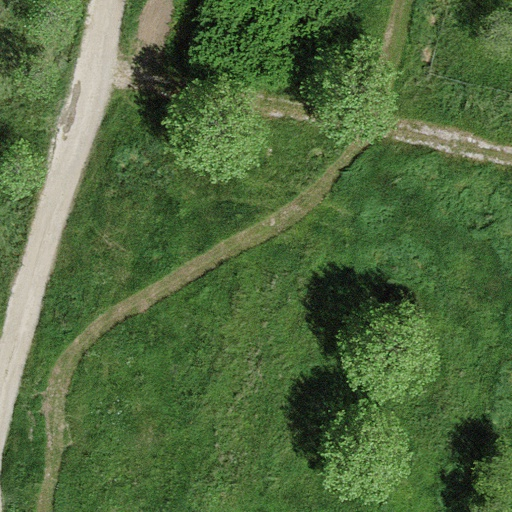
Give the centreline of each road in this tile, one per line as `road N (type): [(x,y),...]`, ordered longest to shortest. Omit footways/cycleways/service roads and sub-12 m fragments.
road 1 (track): [(0,395),(109,0)]
road 2 (track): [(350,120),(511,155)]
